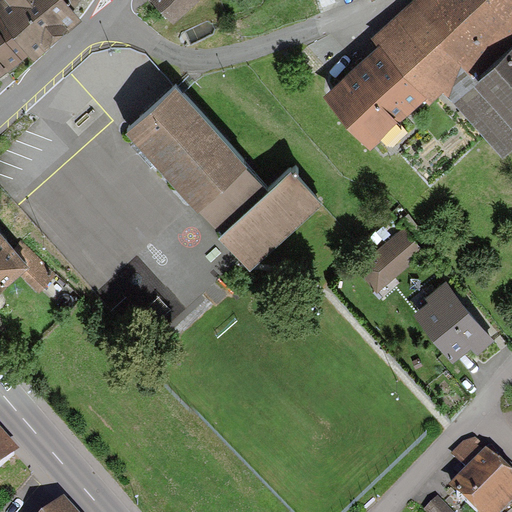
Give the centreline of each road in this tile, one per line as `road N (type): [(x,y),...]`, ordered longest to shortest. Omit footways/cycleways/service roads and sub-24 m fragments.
road 1 (residential): [(105,7),(181,49),(211,53),(337,12)]
road 2 (primary): [(0,390),(107,511)]
road 3 (residential): [(0,113),(105,7)]
road 4 (residential): [(479,406),(377,511)]
